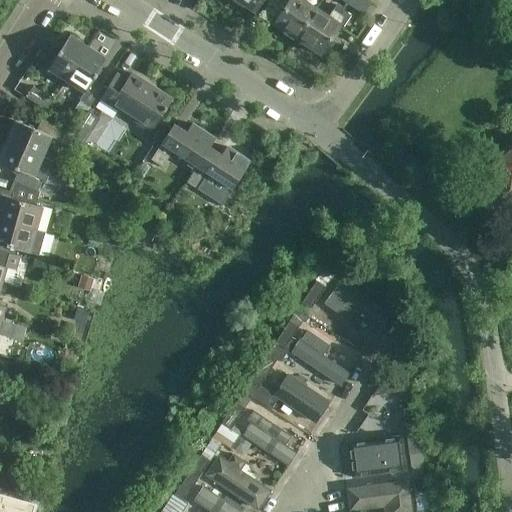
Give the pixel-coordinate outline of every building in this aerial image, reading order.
[(235,0),(254,12),(261,0),(235,0)] [(295,39),(314,10),(302,2),(303,0),(289,0),(273,25),(295,39)] [(314,10),(295,39),(319,55),(338,27),(341,29),(350,16),(335,6),(332,10),(327,18),(314,10)] [(66,82),(88,48),(69,36),(47,69),(66,82)] [(88,48),(66,82),(83,93),(78,101),(80,101),(73,112),(83,119),(89,108),(103,87),(93,80),(106,60),(88,48)] [(157,120),(170,102),(130,76),(125,84),(115,77),(101,98),(150,129),(146,136),(155,142),(166,126),(157,120)] [(25,98),(46,112),(53,101),(32,87),(25,98)] [(5,142),(42,158),(50,138),(59,142),(64,130),(41,120),(36,131),(14,121),(5,142)] [(196,167),(214,139),(191,125),(185,134),(173,125),(160,144),(161,144),(151,160),(161,167),(172,151),(196,167)] [(86,133),(80,138),(84,143),(89,138),(87,136),(86,133)] [(196,167),(186,183),(196,190),(221,206),(232,190),(249,163),(226,147),(220,156),(209,149),(214,140),(214,139),(196,167)] [(5,142),(0,153),(0,163),(19,172),(14,183),(37,192),(41,182),(44,183),(53,162),(42,158),(5,142)] [(511,142),(508,146),(507,149),(488,165),(490,167),(490,170),(495,177),(498,177),(508,189),(511,186),(511,142)] [(0,220),(44,233),(50,210),(11,199),(12,193),(0,189),(0,220)] [(0,245),(38,256),(44,233),(0,220),(0,245)] [(0,286),(5,288),(6,283),(2,282),(6,268),(15,270),(19,257),(0,251),(0,286)] [(315,282),(325,288),(342,261),(333,255),(315,282)] [(81,276),(78,288),(90,292),(93,279),(81,276)] [(325,288),(315,282),(301,303),(311,309),(325,288)] [(326,302),(346,316),(349,318),(355,310),(379,327),(388,315),(343,282),(336,291),(335,290),(326,302)] [(76,310),(73,321),(86,324),(88,314),(76,310)] [(298,328),(306,316),(296,310),(289,321),(298,328)] [(275,343),(284,349),(298,328),(289,321),(275,343)] [(292,353),(338,385),(347,373),(322,355),(328,346),(307,332),(292,353)] [(255,372),(265,378),(277,360),(267,354),(255,372)] [(255,372),(243,391),(252,397),(259,386),(265,378),(255,372)] [(329,402),(286,374),(278,386),(272,395),(259,386),(252,397),(271,410),(277,400),(314,425),(329,402)] [(244,409),(252,397),(243,391),(235,403),(221,424),(230,430),(244,409)] [(404,424),(415,422),(413,408),(402,410),(404,424)] [(286,465),(294,452),(269,435),(275,426),(253,412),(247,421),(252,424),(244,437),(286,465)] [(415,422),(404,424),(406,436),(417,434),(415,422)] [(417,434),(406,436),(409,455),(419,453),(420,453),(417,434)] [(419,453),(409,455),(412,479),(423,478),(421,465),(420,453),(419,453)] [(192,467),(201,473),(209,461),(199,455),(192,467)] [(238,471),(243,463),(233,455),(227,464),(238,471)] [(268,492),(238,471),(218,458),(206,475),(257,509),(268,492)] [(197,480),(188,474),(187,474),(162,511),(182,511),(187,505),(183,502),(197,480)] [(414,494),(425,492),(423,478),(412,479),(414,494)] [(410,511),(407,484),(406,482),(347,490),(349,511),(384,506),(384,511),(410,511)] [(239,511),(202,487),(194,501),(210,511),(239,511)] [(425,492),(414,494),(416,510),(427,508),(425,492)] [(0,496),(0,511),(30,511),(33,506),(0,496)]
